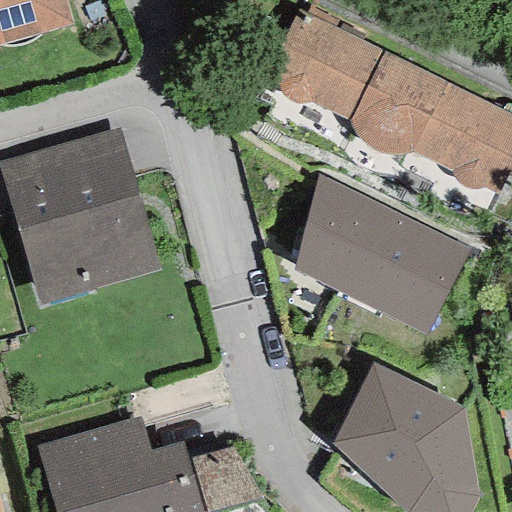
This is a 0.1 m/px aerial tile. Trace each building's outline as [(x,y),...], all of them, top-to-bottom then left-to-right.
[(63,0),(0,0),(0,45),(70,26),(63,0)] [(511,162),(511,118),(296,11),(263,82),(278,89),(279,93),(281,98),(290,102),(297,104),(306,103),(309,102),(347,120),(349,127),(354,134),(361,142),(367,148),(374,153),(385,154),(394,154),(404,154),(410,153),(451,171),(453,179),(456,184),(464,188),(473,190),(479,189),(483,188),(496,194),(511,162)] [(116,126),(0,160),(0,180),(38,307),(159,270),(116,126)] [(291,270),(351,301),(395,214),(316,174),(291,270)] [(468,251),(395,214),(351,301),(424,337),(468,251)] [(462,409),(373,364),(329,445),(400,511),(469,511),(475,500),(462,409)] [(139,417),(36,446),(55,511),(201,511),(181,442),(148,451),(139,417)] [(231,448),(189,457),(205,511),(213,511),(261,499),(231,448)]
